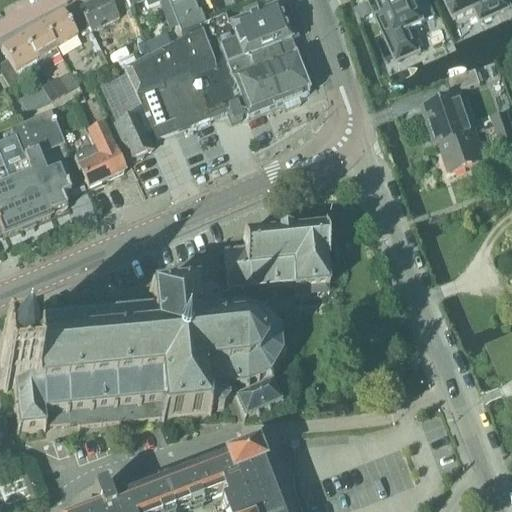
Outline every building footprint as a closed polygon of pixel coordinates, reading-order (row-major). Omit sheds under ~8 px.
[(83,19),(88,30),(91,34),(118,21),(107,0),(98,0),(79,10),(83,19)] [(124,0),(128,10),(153,0),(166,0),(181,37),(201,29),(189,0),(124,0)] [(378,0),(375,2),(383,18),(376,21),(396,64),(417,54),(408,33),(422,27),(421,25),(434,19),(424,0),(378,0)] [(442,0),(453,22),(474,13),(479,23),(508,10),(503,0),(442,0)] [(246,121),(296,102),(306,98),(291,58),(279,63),(275,50),(298,41),(285,7),(228,28),(224,16),(201,29),(181,37),(183,42),(123,72),(155,143),(242,109),(246,121)] [(7,63),(0,67),(0,77),(9,92),(40,74),(37,69),(58,57),(55,52),(77,39),(76,38),(88,30),(83,19),(68,25),(62,15),(0,52),(7,63)] [(480,87),(479,85),(482,84),(480,76),(476,77),(475,73),(446,83),(451,96),(480,87)] [(76,91),(67,77),(51,87),(59,101),(76,91)] [(59,101),(51,87),(35,96),(43,110),(59,101)] [(18,106),(27,120),(43,110),(35,96),(18,106)] [(456,143),(476,137),(471,124),(467,125),(457,99),(423,111),(436,150),(439,149),(456,143)] [(0,164),(8,183),(26,228),(48,219),(47,218),(65,211),(60,200),(69,196),(58,172),(44,177),(36,156),(62,146),(50,117),(10,133),(13,140),(0,145),(0,164)] [(500,149),(511,144),(511,134),(506,118),(491,123),(500,149)] [(151,154),(147,144),(135,119),(112,129),(128,164),(151,154)] [(87,192),(123,176),(103,130),(87,137),(90,144),(94,152),(86,156),(73,161),(87,192)] [(456,143),(439,149),(448,176),(485,164),(476,137),(456,143)] [(8,183),(0,186),(0,231),(3,238),(26,228),(8,183)] [(43,432),(43,430),(76,427),(77,430),(162,421),(162,420),(207,416),(207,413),(222,412),(233,398),(243,421),(280,405),(270,383),(268,381),(280,359),(278,335),(261,316),(259,317),(257,293),(293,290),(293,294),(327,290),(325,267),(327,267),(323,233),(242,241),(243,254),(223,256),(227,295),(210,296),(195,297),(195,294),(151,298),(152,314),(20,326),(12,336),(12,357),(0,358),(0,363),(3,391),(13,390),(17,434),(43,432)] [(274,511),(259,471),(262,469),(255,451),(223,463),(224,465),(110,509),(103,492),(91,497),(96,511),(274,511)]
